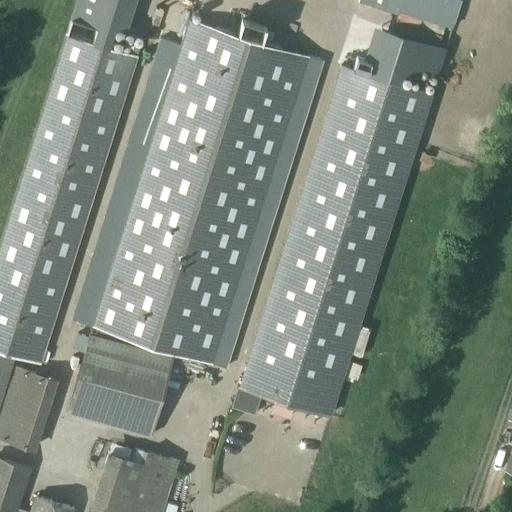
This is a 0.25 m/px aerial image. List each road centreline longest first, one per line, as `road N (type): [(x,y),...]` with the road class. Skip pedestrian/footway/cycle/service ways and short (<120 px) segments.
road 1 (unknown): [(85,468),(94,435),(107,427),(198,442),(334,32),(319,12),(281,0)]
road 2 (unknown): [(168,0),(44,408),(56,443)]
